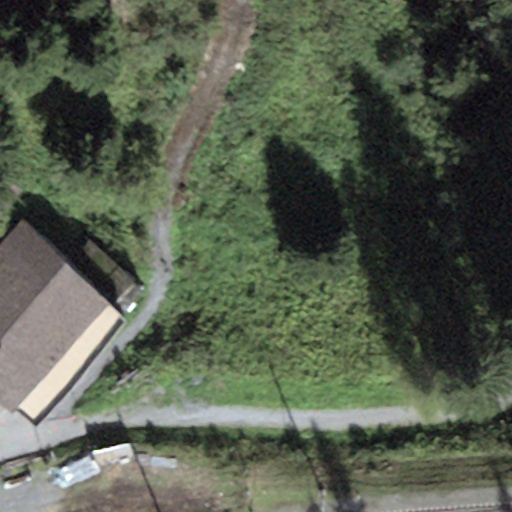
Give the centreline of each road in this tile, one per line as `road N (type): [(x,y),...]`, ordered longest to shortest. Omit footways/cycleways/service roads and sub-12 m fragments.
road 1 (track): [(511,391),(379,412),(37,435)]
road 2 (track): [(210,141),(174,249),(139,320),(37,435)]
